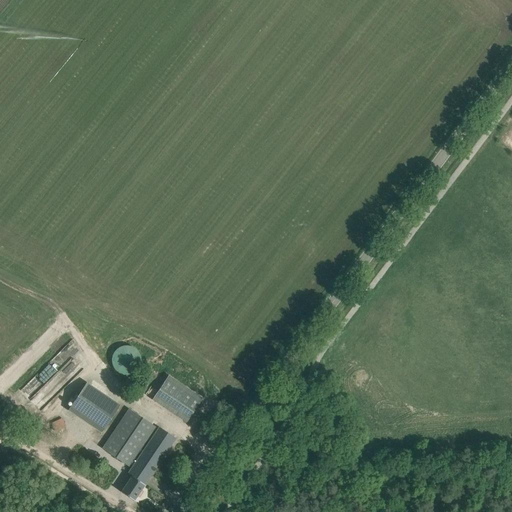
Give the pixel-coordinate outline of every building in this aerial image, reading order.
[(141,363),(141,360),(140,356),(139,353),(137,350),(134,348),(131,346),(127,345),(124,346),(121,346),(118,348),(115,350),(113,353),(112,355),(111,358),(112,362),(113,366),(115,369),(117,372),(121,374),(126,375),(130,374),(132,373),(136,371),(139,369),(140,365),(141,363)] [(152,399),(187,422),(203,397),(168,375),(152,399)] [(69,410),(101,432),(120,405),(87,383),(69,410)] [(154,427),(129,410),(103,449),(128,466),(130,462),(134,465),(128,473),(132,476),(121,492),(134,501),(145,485),(176,438),(159,427),(143,450),(140,448),(154,427)] [(66,426),(62,419),(52,424),(55,431),(66,426)]
